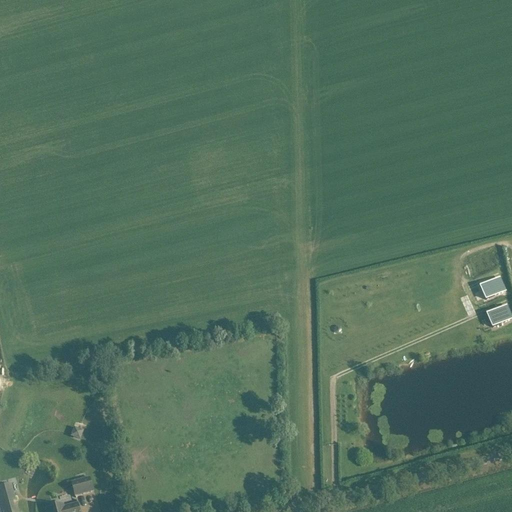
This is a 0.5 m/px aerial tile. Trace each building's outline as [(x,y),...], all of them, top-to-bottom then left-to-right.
[(505,307),(487,316),(493,329),(511,321),(505,307)] [(72,435),(80,438),(82,430),(75,428),(72,435)] [(75,497),(94,492),(90,478),(71,483),(75,497)] [(18,511),(17,508),(15,509),(13,503),(16,502),(11,485),(0,488),(0,511),(18,511)] [(61,506),(61,503),(54,505),(54,507),(45,510),(45,511),(80,511),(78,504),(64,508),(63,505),(61,506)]
